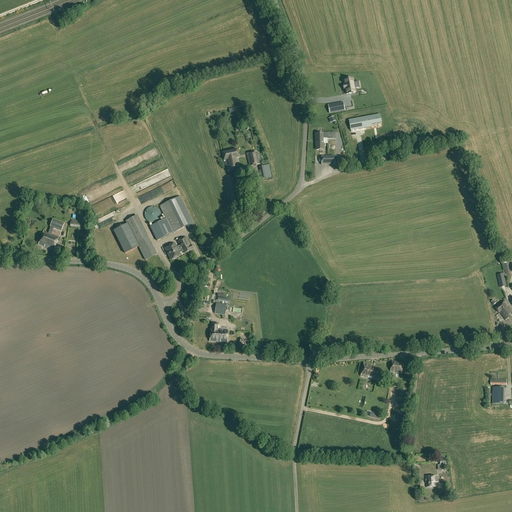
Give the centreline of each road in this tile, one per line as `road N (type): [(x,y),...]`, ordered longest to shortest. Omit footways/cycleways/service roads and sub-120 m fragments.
road 1 (tertiary): [(310,361),(511,345)]
road 2 (unclassified): [(299,187),(302,83),(274,0)]
road 3 (track): [(332,173),(511,129)]
road 4 (unclassified): [(161,306),(189,271),(299,187)]
road 5 (tertiary): [(0,256),(127,269),(144,278),(161,306)]
road 6 (tertiary): [(161,306),(176,338),(200,354),(310,361)]
road 7 (unclassified): [(296,511),(293,455),(310,361)]
